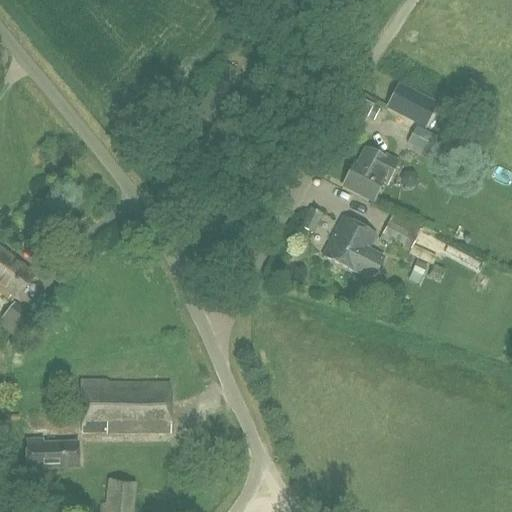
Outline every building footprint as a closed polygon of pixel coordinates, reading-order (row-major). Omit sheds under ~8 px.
[(411,94),(400,114),(425,127),(436,106),(411,94)] [(429,154),(438,137),(415,125),(406,142),(429,154)] [(379,174),(387,159),(365,148),(357,163),(354,161),(342,185),(373,200),(385,177),(379,174)] [(69,194),(77,214),(101,206),(93,185),(69,194)] [(311,231),(320,213),(309,208),(300,226),(311,231)] [(415,257),(422,243),(415,239),(420,229),(391,214),(382,233),(401,244),(399,248),(415,257)] [(371,279),(383,256),(367,248),(375,233),(341,216),(321,255),(355,272),(356,271),(371,279)] [(34,273),(0,248),(0,285),(16,298),(34,273)] [(0,327),(20,343),(39,320),(13,301),(0,318),(0,327)] [(169,432),(170,381),(106,381),(106,379),(80,378),(80,433),(105,433),(105,431),(169,432)] [(42,443),(41,439),(25,440),(25,470),(43,470),(42,467),(78,466),(77,442),(42,443)] [(130,511),(134,480),(109,477),(104,511),(130,511)]
